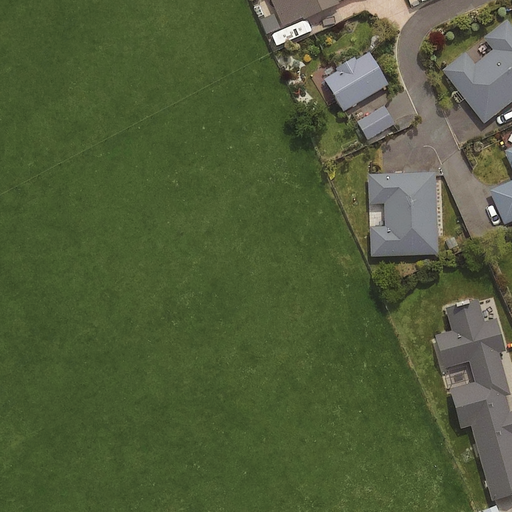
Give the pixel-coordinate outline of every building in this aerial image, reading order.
[(268,0),(281,26),(338,0),(268,0)] [(278,30),(272,14),(257,20),(264,36),(278,30)] [(511,98),(511,30),(504,20),(480,38),(490,50),(472,64),(462,53),(440,70),(481,123),(511,98)] [(386,86),(367,52),(353,60),(352,57),(334,68),(336,71),(321,79),(341,113),(386,86)] [(392,122),(380,102),(354,119),(366,139),(392,122)] [(511,146),(502,151),(511,173),(511,179),(487,190),(503,224),(511,220),(511,146)] [(433,172),(365,174),(366,203),(381,203),(382,227),(368,227),(369,257),(436,254),(433,172)] [(476,298),(442,307),(449,331),(433,336),(442,368),(466,361),(473,383),(448,390),(459,428),(469,425),(490,500),(511,494),(511,414),(511,411),(507,413),(502,397),(509,395),(497,354),(504,352),(495,318),(483,321),(476,298)]
